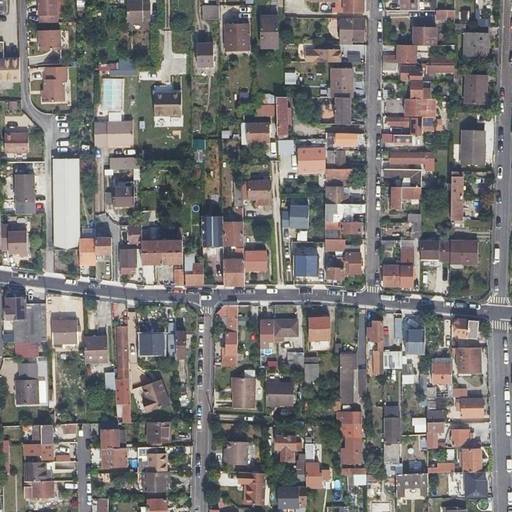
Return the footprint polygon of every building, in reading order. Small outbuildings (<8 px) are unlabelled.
[(62,0),(44,0),(45,13),(63,12),(62,0)] [(84,0),(76,0),(77,10),(84,10),(84,0)] [(362,0),(336,0),(336,7),(332,8),(332,12),(363,12),(362,0)] [(141,1),(126,2),(126,24),(141,23),(141,16),(143,16),(143,9),(141,9),(141,1)] [(219,20),(218,7),(202,7),(202,20),(219,20)] [(435,20),(439,20),(444,20),(454,22),(454,11),(435,10),(435,20)] [(471,23),(471,11),(458,11),(459,23),(471,23)] [(278,47),(278,32),(277,16),(261,17),(262,48),(278,47)] [(474,27),(481,27),(488,27),(488,25),(489,19),(474,17),(474,27)] [(363,18),(359,18),(354,18),(349,18),(340,18),(340,45),(352,45),(352,41),(363,41),(363,18)] [(225,51),(237,51),(248,51),(248,25),(224,26),(225,51)] [(436,46),(436,37),(436,28),(414,28),(414,45),(417,45),(436,46)] [(60,32),(37,33),(38,41),(39,41),(39,44),(40,53),(60,52),(60,32)] [(460,59),(471,59),(473,59),(474,36),(461,36),(460,59)] [(474,36),(473,59),(483,59),(484,36),(474,36)] [(382,63),(395,63),(417,63),(417,45),(414,45),(395,45),(395,56),(382,56),(382,63)] [(197,69),(205,69),(213,68),(213,46),(197,46),(197,69)] [(340,50),(331,50),(323,50),(305,49),(305,62),(340,63),(340,50)] [(0,56),(0,80),(17,80),(16,56),(0,56)] [(395,69),(395,63),(382,63),(382,71),(393,71),(395,69)] [(418,66),(419,66),(420,66),(420,67),(426,67),(426,73),(435,73),(435,72),(453,73),(453,63),(439,63),(418,63),(418,66)] [(402,81),(411,81),(422,81),(422,71),(410,70),(410,66),(400,66),(400,81),(402,81)] [(352,69),(331,68),(330,97),(335,97),(339,98),(350,98),(351,98),(352,69)] [(65,69),(46,70),(46,79),(63,79),(66,79),(65,69)] [(473,100),(473,75),(464,75),(463,100),(473,100)] [(473,75),(473,100),(473,104),(474,104),(485,105),(485,76),(473,75)] [(41,102),(63,101),(63,79),(46,79),(44,79),(44,90),(44,94),(41,94),(41,102)] [(402,85),(402,81),(400,81),(382,81),(382,89),(397,88),(397,85),(402,85)] [(411,81),(411,99),(425,99),(426,99),(430,99),(430,82),(422,81),(411,81)] [(182,116),(182,94),(155,95),(155,116),(182,116)] [(276,96),(276,101),(276,105),(278,140),(287,140),(285,96),(276,96)] [(335,125),(342,125),(349,125),(350,98),(339,98),(335,97),(335,125)] [(425,99),(411,99),(405,99),(405,117),(426,117),(426,99),(425,99)] [(256,116),(273,116),(273,105),(256,104),(256,116)] [(422,119),(405,118),(388,118),(388,126),(412,126),(412,134),(421,134),(422,119)] [(435,119),(435,130),(444,130),(444,118),(435,119)] [(93,145),(113,144),(132,144),(132,122),(93,122),(93,145)] [(267,142),(266,133),(265,124),(246,125),(247,143),(267,142)] [(461,164),(471,164),(472,164),(472,130),(461,130),(461,164)] [(472,130),(472,164),(481,164),(483,131),(472,130)] [(336,144),(348,144),(355,144),(356,133),(336,133),(336,144)] [(28,134),(4,134),(5,153),(28,153),(28,134)] [(402,134),(398,134),(398,135),(393,135),(393,144),(411,144),(411,135),(402,135),(402,134)] [(191,140),(192,152),(204,151),(203,139),(191,140)] [(326,170),(326,169),(327,151),(327,149),(324,149),(307,150),(307,146),(300,146),(300,150),(299,150),(300,171),(326,170)] [(333,163),(334,169),(343,169),(343,151),(327,151),(327,163),(333,163)] [(426,154),(426,155),(390,154),(390,163),(426,163),(426,188),(433,188),(434,154),(426,154)] [(112,169),(121,169),(121,158),(111,159),(111,169),(112,169)] [(121,169),(139,169),(139,158),(121,158),(121,169)] [(79,250),(78,240),(77,159),(52,159),(54,250),(79,250)] [(334,169),(326,169),(326,170),(326,178),(350,178),(350,169),(343,169),(334,169)] [(411,177),(411,188),(420,188),(420,170),(392,170),(384,169),(384,177),(411,177)] [(32,175),(15,175),(15,202),(33,202),(32,175)] [(462,178),(456,178),(451,178),(450,191),(450,219),(464,220),(464,217),(461,217),(462,178)] [(249,183),(250,200),(257,200),(257,205),(270,204),(268,182),(249,183)] [(222,218),(223,246),(235,245),(236,255),(231,255),(231,260),(223,260),(224,285),(244,285),(242,183),(234,183),(235,217),(239,216),(239,222),(226,223),(225,218),(222,218)] [(325,204),(350,204),(350,198),(350,186),(330,186),(329,197),(326,197),(325,204)] [(411,188),(401,187),(392,187),(391,208),(401,209),(401,196),(417,197),(417,199),(420,199),(420,188),(411,188)] [(112,206),(123,206),(133,206),(133,188),(112,189),(112,206)] [(286,204),(287,228),(308,228),(308,204),(286,204)] [(358,204),(350,204),(325,204),(325,221),(352,222),(352,212),(363,212),(363,204),(358,204)] [(420,223),(420,218),(420,212),(407,212),(407,223),(411,223),(420,223)] [(203,246),(223,246),(222,218),(217,218),(208,218),(208,216),(202,216),(203,246)] [(360,222),(352,222),(325,221),(324,239),(340,239),(341,232),(360,232),(360,222)] [(420,223),(411,223),(411,236),(419,236),(420,223)] [(0,225),(1,247),(1,251),(8,250),(8,254),(19,253),(19,256),(27,256),(26,232),(8,232),(8,225),(0,225)] [(129,243),(141,243),(140,230),(140,225),(129,225),(129,243)] [(141,246),(141,263),(141,264),(182,263),(182,241),(146,241),(145,236),(148,236),(148,229),(140,230),(141,243),(141,246)] [(305,240),(306,231),(296,230),(296,240),(305,240)] [(94,238),(94,239),(95,254),(111,254),(111,237),(94,238)] [(94,239),(78,240),(79,250),(79,264),(95,264),(95,254),(94,239)] [(449,240),(449,242),(449,261),(449,262),(477,263),(477,241),(449,240)] [(449,261),(449,242),(419,242),(419,261),(449,261)] [(135,264),(141,263),(141,246),(135,247),(135,249),(119,250),(120,266),(135,266),(135,264)] [(344,260),(344,268),(344,274),(359,274),(360,246),(345,246),(344,260)] [(399,267),(399,286),(411,287),(411,268),(413,268),(414,250),(400,250),(399,267)] [(245,270),(255,270),(266,269),(265,252),(244,252),(245,270)] [(294,274),(305,274),(317,274),(317,257),(294,257),(294,274)] [(343,268),(344,268),(344,260),(339,260),(339,267),(327,267),(327,278),(342,278),(343,268)] [(203,264),(198,264),(192,264),(193,272),(185,272),(185,285),(203,285),(203,264)] [(383,286),(399,286),(399,267),(383,266),(383,286)] [(183,285),(182,277),(182,269),(174,269),(174,285),(183,285)] [(25,304),(25,297),(6,298),(6,321),(15,320),(15,330),(24,330),(24,320),(26,320),(25,304)] [(16,357),(36,357),(36,342),(39,342),(38,304),(25,304),(26,320),(24,320),(24,330),(15,330),(15,345),(16,345),(16,357)] [(221,366),(236,366),(237,305),(229,305),(229,333),(222,333),(221,366)] [(309,340),(319,340),(329,340),(329,318),(309,318),(309,340)] [(458,337),(467,337),(468,320),(454,319),(454,334),(459,334),(458,337)] [(296,320),(275,320),(275,338),(284,338),(284,336),(297,336),(296,320)] [(468,320),(467,337),(477,338),(477,321),(468,320)] [(77,342),(76,332),(76,321),(52,322),(52,343),(77,342)] [(367,329),(367,337),(367,345),(369,344),(369,342),(377,341),(377,350),(382,350),(382,322),(372,322),(372,328),(367,329)] [(127,394),(125,360),(124,325),(116,325),(118,380),(113,380),(114,395),(127,394)] [(405,350),(414,350),(423,350),(423,329),(405,329),(405,350)] [(175,331),(175,334),(176,358),(185,358),(184,331),(175,331)] [(163,353),(163,344),(162,334),(141,335),(142,354),(163,353)] [(176,358),(175,334),(167,334),(169,361),(176,361),(176,358)] [(98,361),(98,362),(107,362),(106,336),(83,337),(84,361),(98,361)] [(457,347),(458,360),(458,372),(458,375),(470,375),(470,372),(480,372),(479,347),(457,347)] [(304,368),(303,357),(303,353),(294,353),(294,367),(304,368)] [(354,356),(339,356),(339,401),(339,404),(351,404),(353,368),(354,368),(354,356)] [(316,357),(303,357),(304,368),(304,389),(307,389),(307,387),(310,386),(310,381),(318,381),(317,371),(316,357)] [(411,374),(411,370),(411,367),(406,367),(406,363),(405,363),(400,363),(400,374),(411,374)] [(451,364),(442,364),(432,364),(432,383),(452,383),(451,364)] [(232,377),(232,406),(232,414),(242,414),(242,406),(253,406),(253,377),(232,377)] [(38,403),(38,392),(37,380),(16,381),(17,404),(38,403)] [(161,381),(151,384),(141,387),(145,400),(143,401),(147,413),(169,407),(161,381)] [(265,404),(278,404),(292,404),(292,383),(265,382),(265,404)] [(185,385),(176,385),(176,421),(185,421),(185,404),(185,385)] [(466,388),(452,388),(452,397),(466,397),(466,388)] [(456,402),(458,402),(461,401),(461,416),(482,416),(482,398),(456,399),(456,402)] [(304,400),(304,405),(304,410),(339,410),(339,404),(339,401),(304,400)] [(426,423),(444,422),(445,422),(445,412),(434,412),(434,402),(426,402),(426,423)] [(344,437),(344,444),(344,452),(340,452),(340,464),(361,463),(360,413),(344,413),(344,420),(339,420),(339,425),(344,425),(344,430),(339,431),(339,437),(344,437)] [(412,417),(412,432),(424,432),(424,418),(412,417)] [(395,474),(401,474),(401,464),(388,464),(389,442),(397,442),(397,418),(382,418),(383,474),(395,474)] [(147,422),(147,432),(147,442),(170,442),(169,422),(147,422)] [(444,433),(444,422),(426,423),(427,448),(437,448),(437,433),(444,433)] [(101,449),(123,448),(122,432),(116,432),(116,423),(100,423),(101,449)] [(76,424),(69,424),(62,424),(62,433),(76,432),(76,424)] [(32,444),(51,443),(51,425),(32,425),(32,444)] [(473,439),(473,436),(473,433),(468,433),(468,429),(451,430),(452,445),(468,445),(468,447),(480,446),(480,442),(468,443),(468,439),(473,439)] [(293,460),(293,455),(293,449),(295,449),(295,435),(277,435),(277,449),(281,449),(281,460),(293,460)] [(246,443),(237,443),(227,442),(227,448),(227,455),(224,455),(224,464),(246,465),(246,443)] [(44,451),(45,459),(52,459),(51,443),(32,444),(27,444),(22,444),(22,451),(44,451)] [(313,444),(305,444),(305,487),(322,487),(322,479),(330,479),(329,469),(319,469),(319,462),(313,462),(313,444)] [(124,448),(123,448),(101,449),(101,466),(125,466),(124,448)] [(148,472),(167,472),(170,472),(170,465),(165,465),(164,454),(157,454),(157,448),(136,448),(136,455),(148,455),(148,472)] [(462,450),(463,471),(480,471),(479,449),(462,450)] [(42,462),(41,462),(31,462),(31,475),(31,481),(42,481),(42,462)] [(452,472),(454,472),(453,464),(430,465),(430,473),(452,472)] [(454,472),(452,472),(452,481),(459,481),(460,495),(485,495),(485,479),(480,479),(480,471),(463,471),(454,472)] [(167,483),(167,472),(148,472),(143,472),(144,493),(165,492),(165,483),(167,483)] [(263,505),(264,473),(240,472),(240,483),(247,483),(247,505),(263,505)] [(428,473),(401,474),(395,474),(395,499),(399,499),(399,496),(401,495),(401,485),(422,484),(422,495),(427,494),(428,473)] [(346,476),(340,476),(338,476),(338,498),(347,497),(346,476)] [(51,480),(42,481),(31,481),(23,481),(24,497),(52,496),(51,480)] [(278,488),(278,497),(278,507),(288,507),(298,507),(298,504),(306,504),(305,488),(278,488)] [(106,511),(107,508),(107,498),(98,498),(98,511),(106,511)] [(147,511),(166,511),(166,500),(148,500),(147,511)]
